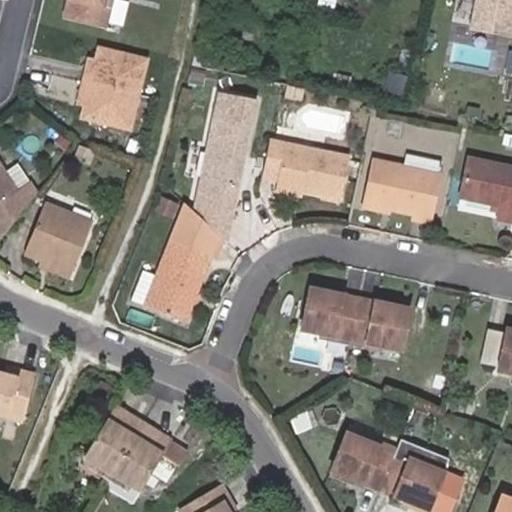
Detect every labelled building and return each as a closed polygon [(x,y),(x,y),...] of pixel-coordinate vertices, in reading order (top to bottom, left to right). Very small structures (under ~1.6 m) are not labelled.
[(105,27),(111,0),(66,0),(63,15),(105,27)] [(511,0),(478,0),(476,14),(511,20),(511,0)] [(92,66),(84,65),(76,98),(84,99),(82,108),(79,120),(131,132),(148,58),(97,47),(94,59),(92,66)] [(86,57),(84,65),(92,66),(94,59),(86,57)] [(202,71),(193,69),(190,84),(199,87),(202,71)] [(304,89),(285,85),(283,98),(301,102),(304,89)] [(219,90),(197,177),(238,187),(243,166),(239,164),(241,155),(245,156),(260,100),(219,90)] [(84,99),(76,98),(74,105),(82,108),(84,99)] [(385,130),(398,133),(400,121),(386,117),(385,130)] [(70,143),(60,135),(54,142),(65,150),(70,143)] [(277,173),(275,184),(299,189),(337,197),(346,155),(268,140),(261,170),(277,173)] [(95,151),(79,145),(74,158),(90,164),(95,151)] [(363,201),(429,215),(440,158),(404,151),(401,163),(371,158),(363,201)] [(511,167),(467,157),(457,196),(498,205),(495,216),(511,220),(511,167)] [(0,167),(0,232),(35,189),(29,180),(15,190),(7,177),(0,167)] [(7,177),(15,190),(29,180),(20,168),(7,177)] [(260,177),(259,180),(275,184),(277,173),(261,170),(260,177)] [(299,189),(275,184),(273,193),(297,198),(299,189)] [(166,215),(171,201),(158,196),(153,210),(166,215)] [(182,200),(153,274),(140,269),(130,297),(183,318),(214,231),(182,200)] [(69,269),(90,222),(43,201),(21,248),(38,256),(69,269)] [(66,276),(69,269),(38,256),(35,263),(66,276)] [(348,332),(355,301),(305,290),(296,330),(333,338),(335,329),(348,332)] [(405,311),(355,301),(348,332),(361,336),(359,344),(396,352),(405,311)] [(346,341),(348,332),(335,329),(333,338),(346,341)] [(361,336),(348,332),(346,341),(359,344),(361,336)] [(511,333),(504,332),(494,373),(511,377),(511,333)] [(1,366),(0,368),(0,373),(13,377),(15,369),(1,366)] [(0,373),(0,413),(19,419),(31,374),(15,369),(13,377),(0,373)] [(109,403),(105,409),(116,416),(121,411),(109,403)] [(125,480),(135,487),(162,447),(151,439),(155,434),(121,411),(116,416),(105,409),(79,449),(90,456),(125,480)] [(305,411),(290,419),(296,435),(311,428),(305,411)] [(151,439),(162,447),(166,441),(155,434),(151,439)] [(326,477),(374,497),(386,465),(374,460),(378,451),(342,436),(326,477)] [(374,460),(386,465),(390,456),(378,451),(374,460)] [(122,486),(125,480),(90,456),(87,462),(122,486)] [(398,470),(402,461),(390,456),(386,465),(398,470)] [(386,465),(374,497),(413,511),(422,511),(438,475),(402,461),(398,470),(386,465)] [(211,481),(172,506),(175,511),(221,511),(222,511),(213,499),(219,495),(211,481)] [(213,499),(222,511),(227,508),(219,495),(213,499)] [(511,511),(511,503),(496,498),(489,511),(511,511)]
